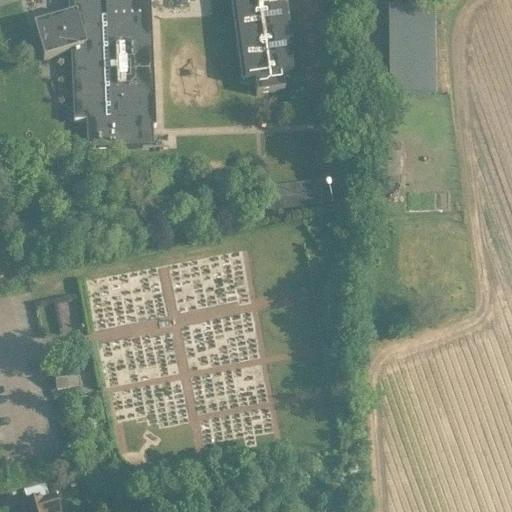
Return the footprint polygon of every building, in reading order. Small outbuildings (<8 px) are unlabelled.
[(81,120),(82,149),(137,147),(137,127),(151,126),(146,16),(141,16),(140,0),(225,0),(236,84),(249,82),(250,95),(279,91),(277,74),(287,73),(276,0),(69,0),(70,12),(34,23),(43,57),(67,50),(71,121),(81,120)] [(388,90),(432,91),(431,6),(387,7),(388,90)] [(397,151),(376,151),(375,181),(396,183),(397,151)] [(316,178),(258,186),(261,210),(319,203),(316,178)] [(50,375),(52,389),(64,387),(73,385),(71,371),(50,375)] [(77,477),(74,466),(53,471),(56,482),(77,477)] [(54,511),(51,496),(45,498),(42,487),(40,483),(21,488),(23,503),(17,504),(18,511),(54,511)] [(50,485),(42,487),(45,498),(51,496),(52,496),(50,485)]
